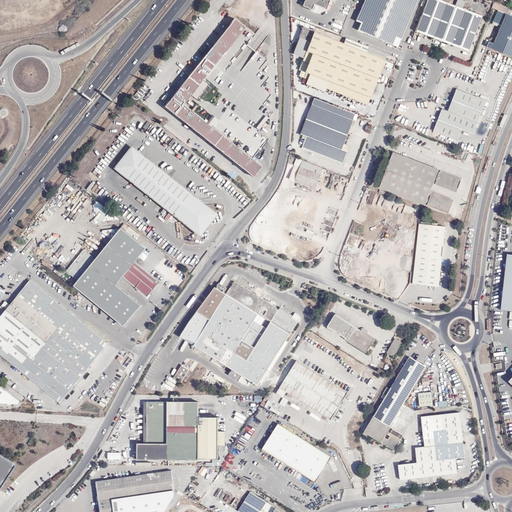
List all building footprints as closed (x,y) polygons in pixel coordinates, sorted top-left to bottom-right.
[(305,0),(305,1),(303,6),(312,10),(315,5),(327,10),(331,1),(335,3),(335,0),(305,0)] [(360,24),(357,31),(396,48),(416,0),(364,0),(356,22),(360,24)] [(482,16),(441,0),(428,0),(416,30),(469,51),(482,16)] [(489,42),(487,46),(511,56),(511,16),(506,14),(498,10),(493,22),(501,25),(493,44),(489,42)] [(264,42),(235,18),(164,107),(253,177),(261,166),(251,159),(267,139),(257,131),(272,112),(263,104),(271,94),(261,87),(269,77),(259,69),(267,60),(256,51),(264,42)] [(378,75),(384,60),(366,53),(368,47),(346,38),(343,44),(313,32),(313,30),(303,26),(298,38),(309,43),(299,70),(301,71),(298,77),(302,78),(302,77),(307,79),(305,84),(324,91),(325,88),(364,103),(367,96),(369,97),(376,81),(378,75)] [(368,47),(366,53),(384,60),(385,60),(387,54),(368,47)] [(25,76),(29,80),(37,73),(32,68),(25,76)] [(486,101),(457,89),(449,111),(443,108),(434,130),(458,140),(463,128),(474,132),(486,101)] [(357,114),(316,98),(302,133),(308,135),(303,148),(343,164),(349,151),(343,149),(345,143),(357,114)] [(351,145),(345,143),(343,149),(349,151),(351,145)] [(121,173),(138,151),(135,149),(118,170),(121,173)] [(195,232),(212,210),(138,151),(121,173),(195,232)] [(437,169),(393,152),(380,186),(424,204),(437,169)] [(300,167),(294,180),(315,189),(321,175),(323,176),(325,170),(297,158),(294,165),(300,167)] [(174,165),(169,173),(172,175),(177,167),(174,165)] [(289,178),(294,180),(300,167),(294,165),(289,178)] [(232,170),(228,173),(233,180),(238,176),(232,170)] [(460,178),(439,170),(435,181),(456,190),(460,178)] [(452,200),(431,192),(426,204),(447,212),(452,200)] [(98,209),(101,204),(96,201),(93,205),(98,209)] [(218,215),(212,210),(195,232),(201,236),(218,215)] [(447,225),(421,222),(414,283),(440,285),(447,225)] [(147,248),(123,228),(109,244),(134,264),(136,261),(147,248)] [(134,264),(109,244),(75,285),(100,305),(117,284),(124,276),(134,264)] [(95,258),(84,249),(77,258),(79,260),(77,263),(75,261),(67,270),(78,280),(82,275),(86,270),(88,268),(95,258)] [(511,256),(507,256),(501,312),(511,313),(511,256)] [(134,264),(124,276),(149,296),(161,281),(136,261),(134,264)] [(31,280),(0,317),(0,353),(61,403),(109,343),(31,280)] [(258,387),(298,323),(292,318),(288,325),(275,317),(279,311),(260,299),(257,297),(234,283),(226,295),(224,294),(216,289),(215,288),(190,323),(182,335),(196,344),(194,347),(192,350),(199,354),(201,351),(258,387)] [(125,326),(142,305),(117,284),(100,305),(125,326)] [(224,294),(227,289),(219,284),(216,289),(224,294)] [(288,325),(292,318),(293,316),(281,309),(279,311),(275,317),(288,325)] [(374,338),(367,334),(366,333),(366,332),(361,329),(336,314),(328,326),(349,339),(366,350),(368,347),(374,338)] [(194,347),(196,344),(182,335),(180,338),(194,347)] [(394,345),(392,344),(387,352),(394,356),(402,343),(397,339),(394,345)] [(404,402),(415,383),(426,364),(409,354),(390,386),(387,384),(383,390),(386,392),(364,429),(367,432),(368,430),(395,447),(397,443),(404,432),(400,429),(391,424),(404,402)] [(346,391),(295,361),(279,388),(330,418),(346,391)] [(190,370),(182,365),(174,378),(182,383),(190,370)] [(173,387),(177,381),(168,375),(164,381),(173,387)] [(0,402),(16,403),(18,401),(5,390),(0,385),(0,402)] [(432,392),(419,393),(420,406),(433,404),(432,392)] [(197,403),(146,402),(146,444),(138,444),(138,458),(216,458),(217,445),(224,445),(224,431),(217,432),(217,417),(197,417),(197,403)] [(460,412),(440,415),(438,418),(430,416),(422,417),(424,439),(434,438),(434,445),(425,446),(416,448),(418,463),(399,465),(401,480),(457,473),(456,458),(465,457),(460,412)] [(330,457),(278,422),(261,448),(314,483),(330,457)] [(424,439),(425,446),(434,445),(434,438),(424,439)] [(0,487),(15,465),(0,455),(0,487)] [(172,470),(97,480),(101,511),(162,511),(175,495),(172,470)] [(281,511),(250,492),(238,511),(239,511),(281,511)]
